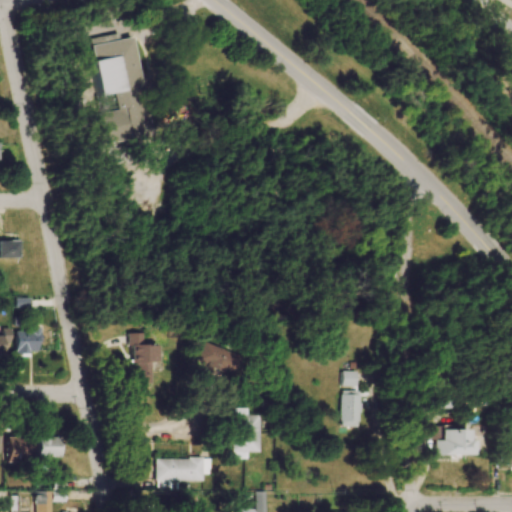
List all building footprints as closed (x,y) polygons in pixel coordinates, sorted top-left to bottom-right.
[(133,37),(118,39),(117,34),(89,38),(92,61),(91,61),(99,113),(89,115),(93,144),(147,136),(133,37)] [(0,258),(16,258),(16,240),(0,240),(0,258)] [(0,353),(1,353),(0,342),(8,342),(7,328),(0,328),(0,353)] [(36,328),(27,328),(27,331),(12,332),(13,355),(27,355),(27,351),(37,351),(36,328)] [(148,383),(148,363),(153,363),(153,345),(139,345),(140,333),(124,333),(124,344),(128,344),(128,363),(132,363),(132,383),(148,383)] [(229,378),(237,355),(199,343),(192,366),(229,378)] [(338,371),(338,386),(352,386),(352,372),(338,371)] [(356,427),(356,391),(338,390),(337,426),(356,427)] [(448,397),(429,396),(428,408),(448,409),(448,397)] [(256,415),(245,415),(245,409),(231,409),(231,459),(244,459),(244,452),(256,452),(256,415)] [(473,455),(473,440),(465,440),(465,430),(437,429),(437,440),(432,440),(432,455),(473,455)] [(3,460),(29,461),(29,438),(3,437),(3,460)] [(56,437),(34,437),(34,459),(56,458),(56,437)] [(511,445),(499,446),(500,466),(511,465),(511,445)] [(152,459),(152,481),(199,481),(199,474),(208,474),(208,458),(152,459)] [(31,511),(48,511),(48,501),(62,502),(62,492),(32,491),(31,511)] [(262,511),(263,492),(253,492),(252,511),(247,511),(262,511)]
